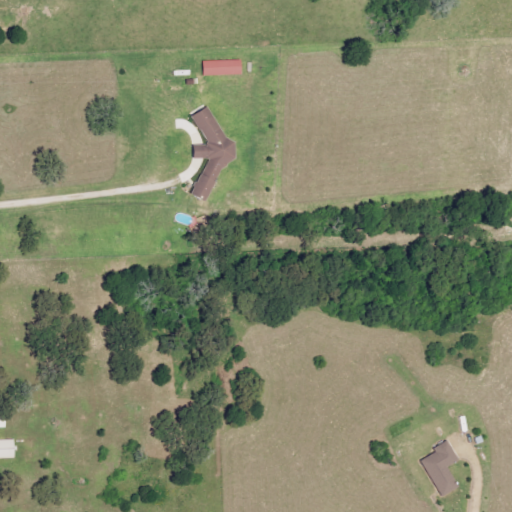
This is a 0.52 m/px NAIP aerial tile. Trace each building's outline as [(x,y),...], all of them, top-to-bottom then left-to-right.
[(244,59),(205,60),(206,75),(244,74),(244,59)] [(198,185),(215,155),(220,150),(221,149),(229,142),(230,126),(222,123),(201,90),(191,95),(185,101),(198,123),(197,127),(186,128),(187,142),(200,142),(202,146),(186,173),(189,175),(187,178),(198,185)] [(196,114),(209,142),(195,149),(198,155),(210,160),(195,193),(212,200),(220,181),(218,178),(228,173),(241,143),(226,137),(212,107),(196,114)] [(0,427),(8,427),(8,416),(0,415),(0,427)] [(437,480),(452,470),(440,451),(452,443),(452,440),(441,424),(427,433),(429,436),(414,445),(437,480)] [(0,439),(0,458),(18,458),(18,439),(0,439)] [(435,448),(437,453),(424,459),(444,497),(461,488),(449,467),(461,460),(451,440),(435,448)]
